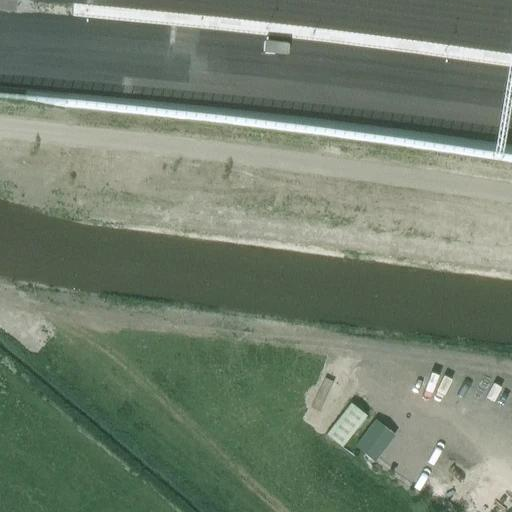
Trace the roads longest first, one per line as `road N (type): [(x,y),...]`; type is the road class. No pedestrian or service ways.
road 1 (motorway): [(0,42),(511,100)]
road 2 (motorway): [(511,27),(312,1)]
